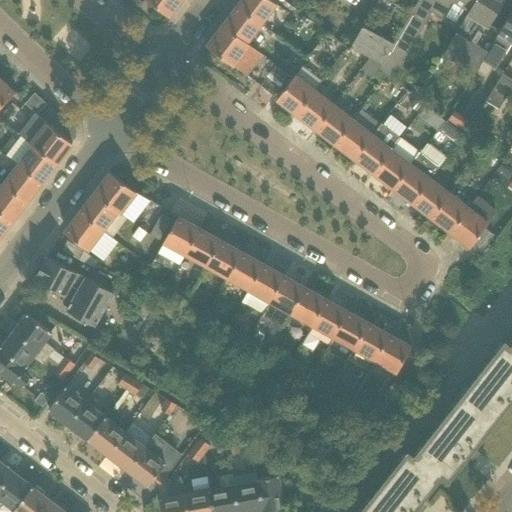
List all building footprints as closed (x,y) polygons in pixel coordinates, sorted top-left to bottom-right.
[(182,0),(148,0),(170,16),(182,0)] [(276,3),(271,0),(242,0),(238,6),(261,23),(276,3)] [(378,0),(376,4),(393,13),(398,5),(393,2),(394,0),(378,0)] [(445,18),(454,2),(468,11),(470,12),(476,0),(433,0),(433,1),(431,0),(419,0),(395,43),(394,43),(383,64),(380,70),(389,76),(390,76),(394,79),(432,11),(445,18)] [(489,24),(504,0),(476,0),(470,12),(468,11),(467,14),(468,15),(455,38),(454,37),(444,55),(475,74),(478,70),(489,51),(488,51),(468,39),(478,22),(488,27),(490,25),(489,24)] [(223,25),(249,45),(250,44),(247,41),(261,23),(238,6),(223,25)] [(511,10),(498,32),(499,34),(488,51),(489,51),(478,70),(487,75),(492,66),(496,68),(502,59),(511,43),(511,10)] [(208,45),(234,65),(249,45),(223,25),(208,45)] [(351,47),(370,57),(383,64),(394,43),(363,26),(351,47)] [(499,109),(511,87),(511,79),(503,74),(487,101),(499,109)] [(295,76),(278,99),(297,114),(315,91),(314,90),(295,76)] [(0,108),(15,93),(0,78),(0,108)] [(316,128),(334,106),(333,105),(340,98),(321,83),(314,90),(315,91),(297,114),(316,128)] [(37,114),(47,104),(35,93),(25,103),(37,114)] [(409,106),(417,111),(422,104),(415,99),(409,106)] [(426,105),(418,115),(436,130),(444,121),(426,105)] [(336,143),(353,121),(334,106),(316,128),(336,143)] [(373,135),(353,121),(336,143),(355,158),(373,135)] [(73,143),(47,122),(31,142),(58,162),(73,143)] [(382,123),(373,135),(355,158),(374,173),(401,138),(382,123)] [(31,142),(31,143),(21,136),(7,154),(19,164),(43,182),(58,162),(31,142)] [(374,173),(394,187),(411,165),(420,153),(401,138),(374,173)] [(19,164),(4,183),(28,201),(43,182),(19,164)] [(430,180),(411,165),(394,187),(413,202),(430,180)] [(149,201),(137,192),(111,172),(95,193),(128,218),(129,218),(134,222),(149,201)] [(450,194),(430,180),(413,202),(432,217),(450,194)] [(4,183),(0,188),(0,210),(13,221),(28,201),(4,183)] [(128,218),(95,193),(81,212),(103,229),(103,230),(113,237),(128,218)] [(469,209),(450,194),(432,217),(452,232),(469,209)] [(469,209),(452,232),(471,246),(497,211),(478,197),(469,209)] [(0,210),(0,237),(13,221),(0,210)] [(65,232),(104,261),(118,242),(113,237),(103,230),(103,229),(81,212),(65,232)] [(200,228),(179,216),(163,242),(185,255),(200,228)] [(165,231),(155,226),(151,234),(161,240),(165,231)] [(139,227),(132,236),(140,242),(147,233),(139,227)] [(200,228),(185,255),(206,266),(221,240),(200,228)] [(98,261),(85,250),(67,239),(62,249),(79,259),(95,267),(98,261)] [(221,240),(206,266),(227,278),(242,251),(221,240)] [(227,278),(249,290),(264,263),(242,251),(227,278)] [(114,292),(48,255),(42,266),(39,267),(36,272),(37,275),(35,278),(64,294),(70,285),(78,289),(66,310),(95,326),(114,292)] [(249,290),(270,302),(285,275),(264,263),(249,290)] [(270,302),(263,315),(284,326),(291,314),(306,287),(285,275),(270,302)] [(166,287),(159,282),(154,291),(161,296),(166,287)] [(306,287),(291,314),(311,325),(326,298),(306,287)] [(311,325),(333,337),(348,310),(326,298),(311,325)] [(348,310),(333,337),(354,349),(369,322),(348,310)] [(49,356),(54,349),(43,340),(50,331),(28,313),(15,330),(49,356)] [(369,322),(354,349),(376,361),(391,334),(369,322)] [(43,364),(49,356),(15,330),(3,346),(25,364),(32,355),(42,362),(43,364)] [(376,361),(396,372),(412,346),(391,334),(376,361)] [(269,353),(275,342),(267,338),(262,349),(269,353)] [(511,343),(506,339),(461,396),(494,424),(511,401),(511,343)] [(16,381),(24,387),(30,379),(21,372),(27,365),(25,364),(3,346),(1,345),(0,347),(0,370),(15,383),(16,381)] [(93,368),(100,358),(92,352),(85,362),(93,368)] [(59,364),(70,372),(76,364),(65,356),(64,357),(59,364)] [(53,371),(64,379),(70,372),(59,364),(53,371)] [(266,380),(281,387),(285,378),(270,371),(266,380)] [(128,389),(134,378),(126,373),(119,384),(128,389)] [(323,382),(331,387),(335,381),(326,376),(323,382)] [(143,383),(134,378),(128,389),(136,395),(143,383)] [(66,386),(49,409),(69,424),(86,401),(66,386)] [(43,407),(50,398),(41,392),(35,400),(43,407)] [(471,457),(476,451),(474,449),(494,424),(461,396),(416,452),(415,454),(442,477),(449,482),(451,480),(451,479),(469,456),(471,457)] [(171,415),(177,404),(167,398),(161,409),(171,415)] [(106,417),(86,401),(69,424),(89,439),(106,417)] [(106,417),(89,439),(109,454),(126,432),(106,417)] [(146,447),(126,432),(109,454),(129,470),(146,447)] [(170,480),(166,477),(173,468),(165,462),(157,455),(167,441),(156,433),(152,438),(153,439),(146,447),(129,470),(149,485),(152,481),(160,487),(170,480)] [(195,445),(205,453),(211,445),(201,437),(195,445)] [(229,455),(240,453),(238,441),(227,443),(229,455)] [(199,461),(205,453),(195,445),(189,453),(199,461)] [(419,510),(424,504),(422,502),(442,477),(415,454),(409,449),(407,451),(364,506),(370,511),(414,511),(417,509),(419,510)] [(0,488),(13,471),(0,461),(0,488)] [(259,480),(264,508),(264,511),(285,507),(279,474),(276,474),(274,464),(264,466),(265,476),(257,477),(257,480),(259,480)] [(0,497),(15,509),(32,486),(13,471),(0,488),(0,497)] [(162,498),(161,498),(163,511),(188,511),(185,493),(183,484),(171,487),(170,480),(160,487),(162,498)] [(234,484),(238,511),(242,511),(264,508),(259,480),(257,480),(234,484)] [(313,481),(306,489),(314,495),(321,487),(313,481)] [(238,511),(234,484),(210,489),(213,511),(238,511)] [(39,511),(49,500),(32,486),(15,509),(14,511),(15,511),(39,511)] [(213,511),(210,489),(185,493),(188,511),(213,511)] [(65,511),(49,500),(39,511),(65,511)]
